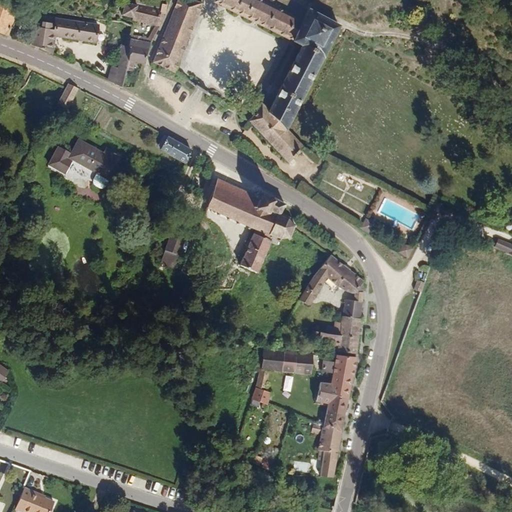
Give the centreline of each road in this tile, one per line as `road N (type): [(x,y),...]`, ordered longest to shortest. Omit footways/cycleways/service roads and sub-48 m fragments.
road 1 (secondary): [(0,43),(131,104),(346,230),(379,271),(388,313),(343,511)]
road 2 (residential): [(187,511),(0,449)]
